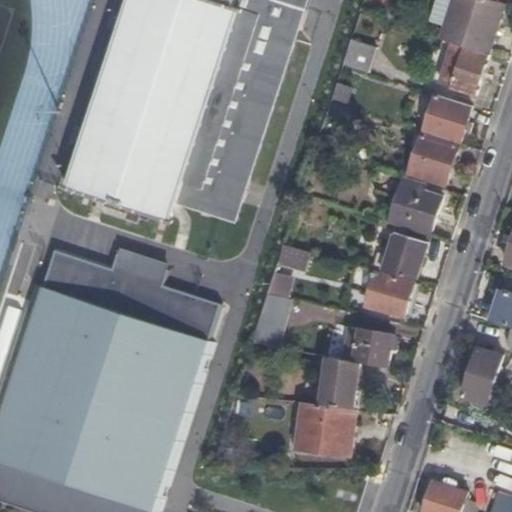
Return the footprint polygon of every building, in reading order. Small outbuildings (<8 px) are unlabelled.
[(299,27),(293,25),(267,17),(273,0),(274,0),(299,8),(301,0),(132,0),(70,190),(169,222),(176,202),(235,220),(299,27)] [(273,0),(267,17),(293,25),(299,8),(274,0),(273,0)] [(366,0),(365,5),(381,10),(383,0),(366,0)] [(457,0),(446,36),(491,51),(506,3),(499,1),(495,0),(457,0)] [(347,65),(372,73),(379,49),(355,41),(347,65)] [(443,85),(477,96),(490,54),(456,43),(443,85)] [(342,105),(352,108),(357,91),(338,85),(333,103),(342,105)] [(426,132),(462,143),(473,106),(439,95),(426,132)] [(336,123),(342,105),(333,103),(327,121),(336,123)] [(411,173),(448,185),(461,146),(424,134),(411,173)] [(435,222),(444,196),(424,190),(426,183),(407,177),(392,223),(400,225),(431,236),(435,222)] [(429,241),(431,236),(400,225),(398,232),(429,241)] [(417,280),(429,241),(398,232),(385,271),(417,280)] [(511,243),(510,250),(506,249),(502,263),(511,265),(511,243)] [(285,247),(279,265),(310,273),(314,255),(285,247)] [(122,270),(57,250),(46,286),(38,283),(0,403),(0,499),(40,511),(148,511),(150,509),(158,511),(160,511),(167,491),(215,341),(210,339),(222,301),(156,281),(158,273),(125,263),(122,270)] [(372,293),(379,271),(361,266),(354,288),(372,293)] [(367,309),(403,320),(416,283),(379,271),(372,293),(367,309)] [(475,314),(490,318),(500,281),(485,277),(475,314)] [(511,290),(504,288),(494,320),(511,326),(511,290)] [(270,294),(258,327),(284,333),(292,298),(270,294)] [(258,327),(253,343),(281,348),(284,333),(258,327)] [(394,350),(396,336),(363,331),(349,328),(343,360),(358,362),(364,363),(388,368),(394,350)] [(488,402),(505,353),(481,345),(465,394),(488,402)] [(359,409),(364,363),(358,362),(343,360),(331,357),(326,404),(359,409)] [(353,455),(360,409),(359,409),(326,404),(308,402),(301,449),(353,455)] [(425,511),(461,511),(469,489),(436,479),(425,511)] [(511,511),(511,496),(498,492),(491,511),(511,511)]
